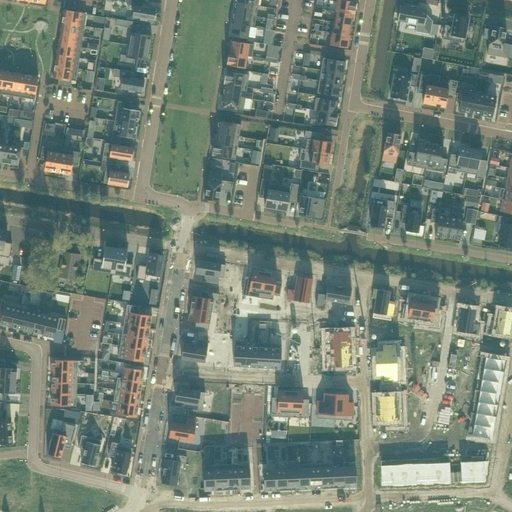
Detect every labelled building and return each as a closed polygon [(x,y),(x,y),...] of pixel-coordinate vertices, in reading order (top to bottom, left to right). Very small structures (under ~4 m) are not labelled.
[(143,6),(143,0),(127,0),(127,5),(134,6),(132,18),(154,22),(156,9),(143,6)] [(342,0),(337,0),(335,12),(353,15),(354,15),(356,2),(342,0)] [(236,2),(234,13),(256,17),(256,16),(252,15),(253,6),(258,6),(236,2)] [(429,36),(432,22),(425,21),(427,10),(400,5),(397,22),(416,25),(415,33),(429,36)] [(85,26),(87,14),(64,10),(62,23),(85,26)] [(335,12),(334,22),(351,25),(353,15),(335,12)] [(234,13),(232,23),(255,27),(256,17),(234,13)] [(463,38),(467,18),(453,15),(451,26),(444,25),(441,39),(462,43),(463,38)] [(133,22),(117,19),(116,25),(132,28),(133,22)] [(334,22),(332,32),(350,35),(351,25),(334,22)] [(83,37),(85,26),(62,23),(60,33),(83,37)] [(232,23),(230,36),(248,39),(250,27),(254,28),(255,27),(232,23)] [(493,26),(487,54),(501,56),(508,58),(510,44),(503,43),(506,28),(493,26)] [(128,45),(150,49),(152,36),(130,32),(128,45)] [(332,32),(330,45),(348,48),(350,35),(332,32)] [(81,48),(83,37),(60,33),(59,44),(81,48)] [(229,53),(229,54),(247,57),(252,57),(254,45),(232,41),(230,53),(229,53)] [(79,58),(81,48),(59,44),(57,55),(79,58)] [(148,61),(150,49),(128,45),(127,56),(121,55),(120,63),(134,66),(135,59),(148,61)] [(229,54),(227,65),(245,69),(247,57),(229,54)] [(78,69),(79,58),(57,55),(55,65),(78,69)] [(323,58),(321,71),(343,74),(345,62),(323,58)] [(76,81),(78,69),(55,65),(53,77),(59,78),(58,85),(71,87),(72,81),(76,81)] [(114,69),(113,77),(122,78),(120,90),(142,94),(145,80),(130,78),(131,72),(114,69)] [(11,96),(15,73),(4,71),(1,89),(0,94),(11,96)] [(226,71),(224,84),(225,84),(247,88),(249,75),(226,71)] [(321,71),(319,81),(342,85),(343,74),(321,71)] [(22,97),(26,75),(15,73),(11,96),(22,97)] [(395,75),(390,98),(406,101),(409,86),(416,88),(418,75),(410,74),(410,78),(395,75)] [(428,74),(423,103),(434,106),(440,76),(428,74)] [(34,99),(38,77),(26,75),(22,97),(34,99)] [(440,76),(434,106),(445,108),(450,83),(439,81),(440,76)] [(319,81),(317,93),(340,97),(342,85),(319,81)] [(225,84),(223,94),(252,99),(253,93),(246,92),(247,88),(225,84)] [(463,86),(458,111),(470,113),(475,88),(463,86)] [(475,88),(470,113),(471,114),(471,113),(480,114),(480,115),(481,115),(485,95),(475,93),(476,88),(475,88)] [(223,94),(221,107),(243,110),(245,98),(252,100),(252,99),(223,94)] [(485,95),(481,115),(493,118),(497,97),(485,95)] [(316,98),(314,110),(337,113),(339,101),(316,98)] [(131,103),(118,101),(115,121),(137,125),(139,111),(130,110),(131,103)] [(311,119),(310,124),(322,126),(322,124),(336,126),(338,113),(337,113),(314,110),(319,111),(317,120),(311,119)] [(125,136),(135,138),(137,125),(115,121),(111,141),(124,143),(125,136)] [(219,121),(217,133),(239,137),(241,125),(219,121)] [(301,148),(301,149),(330,154),(332,143),(323,141),(324,134),(305,131),(304,139),(307,139),(307,141),(305,149),(301,148)] [(214,143),(214,144),(237,147),(239,137),(217,133),(215,143),(214,143)] [(402,135),(388,133),(382,161),(396,164),(402,135)] [(409,152),(407,165),(426,169),(431,143),(419,140),(416,153),(409,152)] [(105,143),(102,162),(107,163),(117,165),(118,159),(131,161),(134,148),(105,143)] [(431,143),(426,169),(445,173),(448,159),(441,158),(443,145),(431,143)] [(6,164),(9,146),(0,144),(0,162),(6,164)] [(214,144),(212,156),(235,160),(237,147),(214,144)] [(9,146),(6,164),(18,166),(21,148),(9,146)] [(58,172),(61,149),(42,146),(40,159),(47,160),(45,170),(58,172)] [(450,154),(447,173),(455,174),(456,171),(466,173),(471,148),(460,146),(457,159),(451,157),(451,154),(450,154)] [(471,148),(466,173),(476,175),(476,178),(484,180),(487,161),(486,164),(479,163),(482,150),(471,148)] [(70,174),(72,164),(78,165),(80,153),(61,149),(58,172),(70,174)] [(301,149),(299,160),(301,160),(299,168),(318,171),(319,163),(328,165),(330,154),(301,149)] [(107,163),(104,183),(127,187),(129,174),(119,172),(120,166),(117,165),(107,163)] [(272,166),(264,165),(262,179),(270,180),(272,166)] [(209,171),(205,199),(218,201),(221,187),(223,187),(223,190),(231,191),(232,189),(233,184),(233,182),(222,180),(223,173),(209,171)] [(262,179),(259,197),(266,198),(265,208),(276,210),(280,185),(269,183),(270,180),(262,179)] [(280,185),(276,210),(287,211),(288,202),(296,203),(299,185),(291,183),(290,186),(280,185)] [(511,190),(505,189),(503,200),(511,201),(511,190)] [(321,218),(324,200),(301,196),(298,214),(321,218)] [(371,219),(370,226),(384,228),(386,214),(393,215),(395,202),(388,200),(387,206),(374,204),(373,212),(372,211),(370,219),(371,219)] [(501,210),(501,212),(511,213),(511,201),(503,200),(501,210)] [(404,205),(401,222),(407,223),(405,231),(418,233),(421,214),(422,208),(404,205)] [(433,209),(430,222),(437,223),(435,236),(447,238),(452,212),(451,212),(451,216),(441,215),(441,214),(440,214),(440,210),(433,209)] [(468,209),(465,222),(474,224),(477,210),(468,209)] [(452,212),(447,238),(460,240),(464,214),(452,212)] [(498,222),(496,232),(502,233),(499,245),(511,248),(511,218),(499,216),(498,222)] [(7,230),(0,228),(0,255),(10,257),(12,243),(5,242),(7,230)] [(83,256),(85,248),(72,246),(70,253),(64,252),(60,276),(76,279),(80,255),(83,256)] [(92,271),(112,274),(117,248),(105,246),(103,260),(94,258),(92,271)] [(128,250),(117,248),(112,274),(131,277),(133,264),(126,263),(128,250)] [(164,255),(149,252),(147,266),(139,265),(137,279),(145,280),(146,274),(160,276),(164,255)] [(198,260),(196,273),(207,275),(206,281),(218,283),(219,277),(223,278),(225,265),(198,260)] [(245,280),(242,295),(261,297),(265,272),(253,270),(251,281),(245,280)] [(265,272),(261,297),(273,299),(273,295),(280,296),(281,286),(275,285),(277,274),(265,272)] [(288,288),(287,299),(309,302),(313,279),(297,276),(295,290),(288,288)] [(320,294),(317,309),(325,310),(327,300),(349,304),(352,288),(328,284),(326,295),(320,294)] [(374,289),(372,298),(376,299),(373,313),(393,316),(395,306),(388,305),(390,291),(374,289)] [(192,296),(190,308),(212,312),(215,293),(205,292),(204,298),(192,296)] [(403,307),(402,317),(420,320),(424,299),(411,297),(409,308),(403,307)] [(0,324),(12,327),(18,303),(0,298),(0,312),(3,313),(0,324)] [(424,299),(420,320),(419,325),(438,328),(441,314),(434,312),(436,301),(424,299)] [(12,327),(22,329),(28,305),(18,303),(12,327)] [(22,329),(33,332),(37,312),(27,310),(28,305),(22,329)] [(140,307),(127,305),(124,323),(150,327),(150,326),(151,321),(152,318),(151,318),(152,318),(152,316),(139,314),(140,307)] [(461,307),(457,330),(479,334),(481,324),(474,323),(476,310),(461,307)] [(190,308),(188,320),(200,322),(199,328),(209,330),(212,312),(190,308)] [(491,321),(489,331),(509,335),(511,313),(511,311),(500,309),(497,323),(491,321)] [(37,312),(33,332),(43,334),(43,336),(48,315),(37,312)] [(48,315),(43,336),(55,338),(56,331),(63,332),(66,319),(48,315)] [(150,327),(124,323),(122,335),(148,339),(148,338),(148,337),(149,333),(149,332),(149,330),(150,330),(150,328),(150,327)] [(350,331),(325,331),(325,344),(329,344),(329,343),(351,343),(350,331)] [(148,339),(122,335),(120,346),(146,350),(147,348),(146,348),(147,346),(147,345),(148,340),(148,339)] [(183,343),(181,359),(205,362),(208,341),(199,339),(198,345),(183,343)] [(235,341),(234,367),(246,367),(247,341),(235,341)] [(247,341),(246,367),(257,368),(258,342),(257,347),(247,346),(247,341)] [(258,342),(257,368),(268,368),(270,342),(258,342)] [(270,342),(268,368),(269,368),(280,369),(282,343),(270,342)] [(329,343),(329,344),(330,354),(330,355),(351,354),(351,343),(329,343)] [(386,351),(375,351),(376,363),(396,363),(396,344),(386,345),(386,351)] [(146,350),(120,346),(118,358),(144,362),(145,357),(145,356),(146,351),(146,352),(146,350)] [(330,355),(330,354),(326,354),(326,367),(352,366),(351,354),(330,355)] [(480,356),(478,367),(504,371),(506,360),(480,356)] [(0,379),(16,381),(17,369),(5,368),(5,361),(0,360),(0,379)] [(51,372),(77,373),(78,361),(52,360),(51,372)] [(396,363),(376,363),(376,375),(387,375),(387,381),(397,381),(396,363)] [(144,370),(124,367),(122,378),(117,377),(117,378),(142,382),(144,370)] [(476,379),(481,379),(502,383),(504,371),(478,367),(476,379)] [(52,382),(77,383),(77,373),(51,372),(52,372),(52,382)] [(142,382),(117,378),(115,390),(140,394),(142,382)] [(16,381),(0,379),(0,399),(2,400),(3,393),(15,394),(16,381)] [(481,379),(479,391),(500,394),(502,383),(481,379)] [(52,393),(77,394),(77,383),(52,382),(52,393)] [(177,385),(175,401),(186,402),(185,409),(197,410),(202,411),(205,392),(187,389),(187,386),(177,385)] [(387,396),(376,396),(376,408),(398,408),(397,389),(387,389),(387,396)] [(140,394),(115,390),(113,401),(138,405),(140,394)] [(272,401),(271,416),(289,417),(291,391),(278,390),(278,402),(272,401)] [(472,401),(477,402),(498,405),(500,394),(479,391),(474,390),(472,401)] [(291,391),(289,417),(308,418),(309,403),(303,403),(303,392),(291,391)] [(76,406),(77,394),(52,393),(51,405),(76,406)] [(318,404),(317,418),(334,419),(336,394),(324,393),(323,404),(318,404)] [(336,394),(334,419),(352,420),(352,415),(353,416),(353,406),(347,405),(348,394),(336,394)] [(138,405),(113,401),(113,402),(118,403),(116,414),(136,417),(138,405)] [(477,402),(475,413),(496,417),(498,405),(477,402)] [(398,408),(376,408),(377,421),(388,421),(388,427),(398,426),(398,408)] [(471,412),(469,424),(494,428),(496,417),(475,413),(471,412)] [(172,422),(169,437),(192,441),(196,419),(186,417),(185,424),(172,422)] [(11,421),(0,421),(0,443),(13,443),(11,421)] [(71,445),(76,426),(66,424),(64,431),(54,428),(51,440),(50,440),(49,447),(50,447),(48,454),(61,457),(64,444),(71,445)] [(469,424),(467,435),(492,440),(494,428),(469,424)] [(102,440),(82,435),(78,448),(84,449),(81,462),(95,466),(102,440)] [(119,443),(112,442),(108,455),(115,457),(112,470),(126,474),(132,448),(119,445),(119,443)] [(165,460),(161,483),(177,485),(181,463),(190,465),(192,457),(177,455),(176,461),(165,460)] [(426,458),(415,459),(416,484),(427,484),(426,458)] [(438,458),(426,458),(427,484),(439,483),(438,462),(438,458)] [(403,459),(392,460),(393,485),(404,485),(403,459)] [(415,459),(403,459),(404,485),(416,484),(415,459)] [(392,460),(380,460),(381,486),(393,485),(392,460)] [(461,472),(455,472),(456,483),(473,482),(472,460),(460,461),(461,472)] [(488,460),(472,460),(473,482),(485,481),(488,460)] [(355,461),(344,462),(344,487),(356,487),(355,461)] [(450,461),(438,462),(439,483),(456,483),(455,472),(450,472),(450,461)] [(332,462),(321,463),(322,488),(333,488),(332,462)] [(332,462),(333,488),(344,487),(344,462),(343,462),(343,467),(333,467),(332,462)] [(250,463),(238,464),(239,489),(251,489),(250,463)] [(309,463),(298,464),(299,490),(311,489),(309,463)] [(321,463),(309,463),(311,489),(322,488),(321,463)] [(226,464),(215,465),(216,490),(228,490),(226,464)] [(238,464),(226,464),(228,490),(239,489),(238,464)] [(297,468),(287,469),(288,490),(299,490),(298,464),(297,464),(297,468)] [(215,465),(203,465),(204,491),(216,490),(215,465)] [(275,469),(264,469),(265,491),(276,490),(275,469)] [(287,469),(275,469),(276,490),(288,490),(287,469)]
